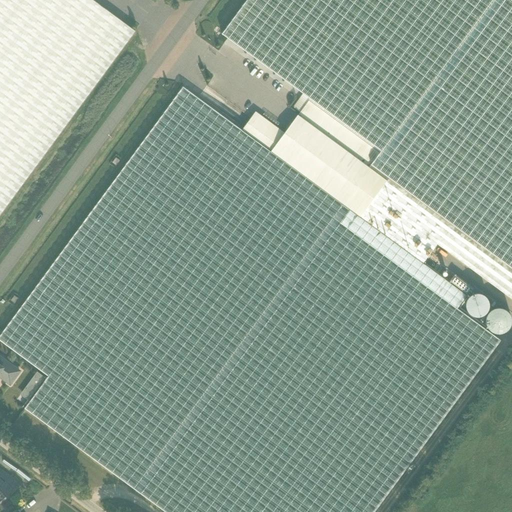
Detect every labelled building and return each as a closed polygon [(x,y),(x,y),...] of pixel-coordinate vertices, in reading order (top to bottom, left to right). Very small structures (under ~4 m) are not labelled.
[(0,0),(0,214),(135,31),(93,0),(0,0)] [(511,0),(246,0),(220,36),(309,100),(381,152),(371,165),(511,268),(511,0)] [(183,87),(0,335),(0,340),(48,376),(25,408),(166,511),(373,511),(500,340),(457,308),(466,295),(423,263),(437,244),(511,298),(511,268),(371,165),(381,152),(309,100),(298,115),(297,115),(281,137),(252,116),(250,118),(243,128),(242,129),(183,87)] [(4,368),(0,365),(0,374),(11,382),(10,384),(19,371),(8,363),(4,368)] [(36,372),(24,389),(32,394),(44,378),(36,372)]
